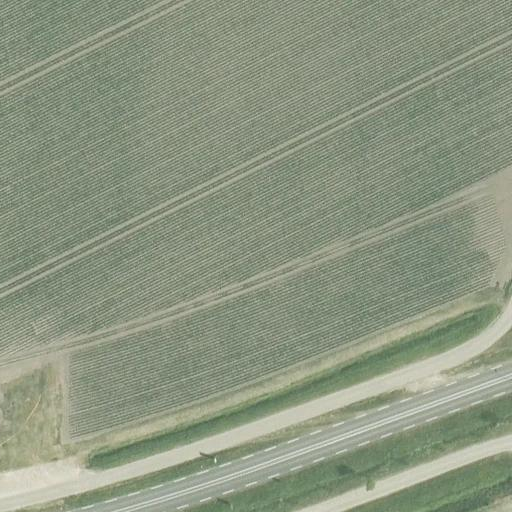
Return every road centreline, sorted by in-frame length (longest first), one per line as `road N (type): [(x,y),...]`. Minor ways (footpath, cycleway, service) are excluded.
road 1 (unclassified): [(511,312),(476,347),(443,363),(149,464),(0,504)]
road 2 (secondary): [(121,511),(511,377)]
road 3 (unclassified): [(316,511),(511,443)]
